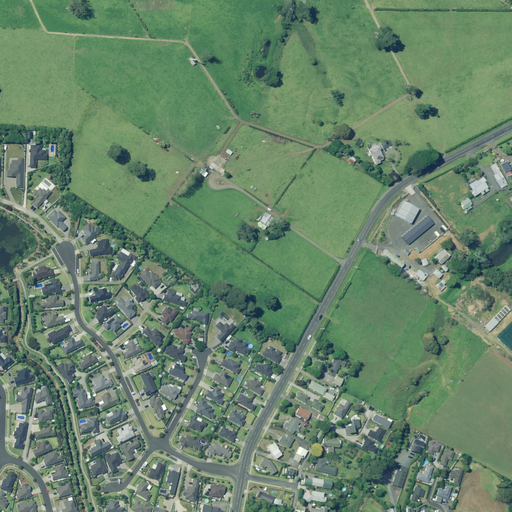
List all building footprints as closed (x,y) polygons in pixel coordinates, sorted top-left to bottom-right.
[(154,140),(165,147),(166,146),(158,140),(158,139),(156,138),(154,140)] [(383,148),(388,146),(385,140),(383,141),(383,142),(381,143),(379,143),(382,149),(383,148)] [(28,152),(30,152),(29,167),(36,168),(36,159),(47,159),(47,153),(44,153),(45,149),(41,149),(41,144),(30,144),(30,149),(28,149),(28,152)] [(382,157),(379,151),(379,150),(380,149),(378,145),(376,146),(371,149),(370,147),(368,148),(369,150),(368,150),(369,153),(368,153),(367,154),(369,156),(371,155),(375,165),(380,163),(379,161),(383,159),(382,158),(383,158),(382,157)] [(22,187),(24,157),(18,157),(17,160),(11,160),(11,164),(9,164),(9,170),(6,170),(6,176),(16,176),(16,187),(22,187)] [(507,175),(509,174),(509,173),(508,172),(511,170),(506,161),(500,165),(505,173),(506,175),(507,175)] [(224,171),(223,170),(212,162),(209,166),(208,167),(212,169),(212,168),(213,167),(219,172),(219,173),(223,175),(225,172),(224,172),(224,171)] [(493,175),(499,186),(500,186),(501,188),(507,185),(495,163),(490,166),(495,174),(493,175)] [(487,181),(486,181),(486,180),(485,181),(483,177),(480,179),(479,180),(477,181),(476,181),(475,179),(470,182),(469,181),(467,182),(466,183),(468,186),(469,185),(472,190),(474,192),(472,193),(472,194),(474,197),(480,192),(482,195),(488,190),(488,189),(487,188),(488,187),(486,184),(487,183),(487,182),(487,181)] [(37,208),(51,192),(48,188),(46,190),(43,188),(42,189),(40,187),(37,190),(35,189),(32,192),(35,195),(34,196),(36,197),(35,199),(36,200),(32,203),(37,208)] [(471,208),(471,207),(470,205),(472,204),(468,198),(461,203),(463,206),(462,207),(463,210),(466,208),(468,210),(471,208)] [(420,209),(405,201),(397,216),(412,224),(420,209)] [(57,212),(54,209),(46,216),(57,228),(58,227),(62,232),(67,227),(62,221),(65,218),(58,210),(57,212)] [(265,213),(259,221),(266,225),(271,217),(265,213)] [(428,216),(402,236),(403,238),(403,239),(402,240),(403,241),(404,241),(404,240),(406,242),(403,243),(406,246),(407,246),(434,224),(431,220),(406,240),(431,219),(429,217),(428,216)] [(85,244),(96,234),(97,235),(100,232),(96,227),(94,228),(92,226),(91,227),(88,224),(81,230),(85,235),(80,238),(85,244)] [(88,249),(89,256),(105,254),(105,255),(112,253),(111,246),(109,247),(107,238),(101,239),(101,240),(97,241),(98,244),(97,244),(97,248),(88,249)] [(120,280),(130,265),(129,264),(132,259),(135,260),(137,256),(130,251),(128,255),(121,251),(119,254),(118,253),(115,257),(116,257),(115,259),(117,260),(118,259),(122,261),(120,265),(118,264),(114,272),(113,271),(110,275),(117,280),(118,278),(120,280)] [(447,253),(445,251),(444,253),(442,251),(439,253),(434,258),(441,265),(442,264),(445,260),(448,257),(449,255),(447,253)] [(421,285),(424,282),(423,280),(426,277),(423,275),(424,274),(419,270),(415,274),(390,252),(389,254),(387,252),(384,254),(387,256),(386,257),(421,286),(421,285)] [(100,273),(100,260),(91,261),(91,266),(90,266),(90,274),(90,281),(95,280),(99,280),(99,278),(102,278),(102,273),(100,273)] [(46,277),(53,275),(52,269),(48,270),(47,268),(45,269),(44,266),(34,269),(35,271),(31,272),(33,280),(36,279),(36,280),(40,279),(40,278),(42,278),(46,277)] [(148,267),(139,275),(150,286),(151,285),(155,289),(160,283),(158,281),(160,279),(155,274),(154,273),(148,267)] [(442,274),(436,269),(433,272),(432,273),(438,278),(442,274)] [(41,288),(42,294),(54,292),(54,293),(60,292),(59,287),(60,287),(59,281),(58,281),(57,278),(50,280),(47,281),(48,283),(43,284),(44,287),(41,288)] [(441,291),(445,287),(444,285),(446,283),(443,280),(440,282),(441,282),(438,285),(436,286),(441,291)] [(141,301),(145,297),(146,298),(150,295),(144,288),(142,289),(140,287),(139,287),(137,285),(136,286),(134,284),(129,288),(136,296),(134,298),(138,302),(140,301),(141,301)] [(88,297),(90,303),(111,297),(110,291),(107,292),(105,288),(97,290),(98,291),(94,292),(95,295),(88,297)] [(168,302),(169,302),(182,306),(182,305),(185,306),(187,302),(184,301),(185,298),(182,297),(182,294),(172,290),(172,291),(168,290),(166,295),(164,294),(162,300),(168,302)] [(45,307),(46,308),(63,306),(62,299),(57,300),(56,295),(52,296),(52,297),(49,297),(49,298),(45,299),(46,302),(41,303),(42,307),(45,307)] [(118,303),(116,305),(125,314),(129,319),(135,313),(131,309),(132,308),(132,307),(135,305),(132,302),(133,301),(129,297),(124,302),(119,296),(116,300),(118,303)] [(103,318),(114,311),(111,307),(107,310),(104,305),(97,309),(98,310),(95,312),(98,316),(95,318),(99,323),(104,320),(103,318)] [(506,305),(485,327),(489,332),(511,310),(506,305)] [(171,322),(178,311),(173,308),(171,311),(165,307),(160,313),(163,315),(162,317),(164,318),(161,322),(166,325),(169,321),(171,322)] [(45,323),(46,327),(64,321),(62,315),(56,317),(55,311),(51,313),(51,312),(47,313),(47,312),(44,313),(45,316),(44,316),(45,320),(40,321),(41,324),(45,323)] [(208,312),(192,311),(191,313),(187,313),(187,318),(191,319),(201,320),(201,324),(207,324),(208,312)] [(122,322),(116,314),(102,325),(107,330),(110,328),(112,330),(113,330),(114,331),(120,326),(119,324),(122,322)] [(221,342),(235,327),(231,323),(229,325),(226,323),(223,325),(219,321),(215,326),(222,332),(216,338),(221,342)] [(52,344),(69,335),(67,332),(71,330),(68,324),(62,328),(63,329),(57,332),(57,331),(55,332),(54,330),(47,334),(49,337),(46,339),(48,342),(51,341),(52,344)] [(174,332),(174,334),(182,340),(181,341),(187,346),(191,340),(190,340),(191,338),(189,337),(192,333),(190,331),(192,328),(188,326),(187,328),(185,327),(184,329),(180,327),(178,329),(175,327),(172,331),(174,332)] [(147,327),(142,332),(156,346),(156,345),(158,347),(162,343),(159,341),(162,339),(159,336),(160,335),(158,332),(159,332),(155,327),(151,331),(147,327)] [(65,354),(84,345),(81,339),(76,342),(75,341),(74,341),(73,337),(66,340),(68,343),(66,344),(67,346),(63,348),(65,354)] [(235,353),(236,351),(245,356),(247,353),(249,354),(251,349),(246,347),(248,343),(236,337),(235,340),(234,340),(233,342),(231,341),(228,346),(229,346),(227,349),(235,353)] [(123,353),(126,359),(141,351),(138,345),(136,346),(132,339),(128,341),(129,343),(125,345),(128,350),(123,353)] [(169,355),(169,356),(184,362),(186,356),(182,355),(184,349),(179,347),(178,349),(176,348),(177,346),(172,344),(171,347),(167,345),(165,350),(166,350),(165,353),(169,355)] [(266,347),(262,355),(278,363),(281,358),(280,357),(281,355),(280,355),(282,352),(277,349),(276,351),(274,350),(275,348),(271,345),(269,349),(266,347)] [(0,352),(1,352),(0,350),(0,366),(3,370),(13,361),(9,356),(7,358),(4,360),(0,355),(0,352)] [(92,357),(89,353),(85,355),(84,354),(81,355),(83,358),(82,359),(83,361),(81,362),(81,363),(79,364),(81,368),(82,369),(97,361),(94,356),(92,357)] [(132,367),(134,373),(151,366),(149,361),(145,363),(143,360),(141,361),(140,359),(138,360),(136,358),(132,360),(133,363),(134,363),(135,366),(132,367)] [(223,359),(220,365),(238,374),(241,368),(239,367),(240,364),(230,358),(229,360),(228,360),(227,361),(223,359)] [(339,367),(339,365),(340,364),(344,366),(346,362),(340,359),(340,361),(338,360),(337,360),(333,358),(331,363),(331,364),(328,372),(327,373),(334,376),(334,375),(336,376),(332,383),(335,384),(334,385),(339,387),(343,379),(337,376),(338,375),(335,374),(338,368),(339,369),(339,367)] [(64,365),(61,362),(56,367),(69,383),(74,379),(71,375),(73,374),(72,373),(75,371),(73,368),(74,367),(70,363),(68,365),(66,363),(64,365)] [(255,367),(254,369),(270,377),(272,372),(271,371),(271,370),(270,370),(272,367),(265,363),(265,364),(264,363),(263,365),(260,364),(258,363),(257,363),(255,367)] [(170,367),(168,374),(185,381),(187,375),(183,373),(185,368),(178,366),(178,364),(176,364),(176,365),(174,365),(173,368),(170,367)] [(14,379),(16,386),(31,381),(31,380),(34,379),(33,375),(30,376),(27,369),(17,372),(19,377),(14,379)] [(216,373),(212,379),(213,380),(213,381),(219,384),(219,383),(220,383),(228,387),(233,378),(226,374),(227,372),(223,370),(222,372),(221,372),(219,375),(216,373)] [(150,371),(140,375),(146,388),(143,390),(146,396),(157,390),(152,379),(154,378),(150,371)] [(92,387),(95,393),(113,384),(110,378),(106,380),(104,377),(104,378),(102,375),(93,379),(96,385),(92,387)] [(248,387),(248,388),(261,395),(264,390),(259,387),(259,386),(260,386),(261,383),(261,382),(257,380),(256,381),(253,379),(253,380),(250,379),(248,382),(247,382),(245,386),(248,387)] [(317,383),(312,381),(309,388),(323,395),(327,388),(317,383)] [(162,385),(158,391),(174,399),(177,394),(178,394),(181,390),(180,389),(181,388),(174,384),(173,386),(170,384),(169,386),(165,384),(165,385),(163,384),(162,385)] [(22,413),(28,414),(33,388),(22,386),(21,396),(17,395),(16,401),(22,402),(21,404),(22,404),(21,409),(23,410),(22,413)] [(46,386),(42,387),(43,393),(41,393),(41,391),(34,394),(35,398),(34,398),(35,403),(44,400),(46,405),(52,403),(46,386)] [(207,389),(204,395),(205,396),(205,397),(211,401),(212,399),(215,401),(215,402),(219,404),(219,403),(221,404),(223,400),(221,399),(224,394),(219,391),(220,389),(215,386),(214,389),(213,388),(212,391),(212,392),(207,389)] [(77,403),(79,409),(80,411),(83,411),(83,408),(93,405),(91,399),(87,400),(85,396),(86,396),(85,393),(83,389),(81,390),(81,389),(76,390),(77,391),(72,392),(74,397),(77,396),(79,403),(77,403)] [(99,405),(101,409),(119,401),(116,396),(112,398),(112,397),(111,397),(108,392),(104,394),(104,395),(101,396),(104,403),(99,405)] [(302,393),(302,394),(298,392),(295,397),(295,398),(305,403),(304,404),(307,405),(310,400),(307,399),(309,397),(308,396),(304,394),(302,393)] [(237,400),(237,402),(248,409),(247,410),(249,411),(250,410),(253,411),(256,406),(251,403),(253,400),(239,393),(236,400),(237,400)] [(329,394),(328,393),(327,393),(324,397),(332,401),(335,397),(333,396),(329,394)] [(158,416),(160,419),(165,417),(163,414),(165,413),(163,410),(165,409),(164,406),(162,406),(161,405),(162,404),(159,397),(158,398),(157,396),(156,394),(154,395),(154,396),(149,399),(150,401),(148,402),(151,408),(152,407),(154,412),(156,411),(156,413),(157,416),(158,416)] [(197,407),(195,411),(201,415),(202,414),(210,419),(211,417),(213,418),(215,415),(212,413),(214,409),(211,408),(211,406),(205,403),(206,402),(201,399),(198,404),(197,403),(196,406),(197,407)] [(319,402),(314,400),(313,399),(312,402),(310,400),(307,405),(310,407),(310,406),(320,411),(323,405),(319,403),(320,403),(319,402)] [(340,404),(334,413),(343,419),(352,404),(347,401),(344,406),(340,404)] [(302,408),(301,408),(298,406),(294,415),(299,418),(300,417),(306,420),(310,413),(302,408)] [(106,418),(109,424),(120,419),(121,420),(127,418),(124,411),(122,412),(121,408),(117,410),(117,409),(112,411),(113,415),(106,418)] [(45,422),(45,420),(52,419),(52,412),(53,412),(53,409),(47,409),(47,411),(43,411),(43,409),(37,410),(38,423),(45,422)] [(229,416),(228,418),(242,426),(245,421),(244,420),(246,416),(242,414),(241,415),(239,414),(240,412),(236,410),(235,412),(232,410),(231,413),(230,412),(228,415),(229,416)] [(392,423),(376,414),(373,419),(389,428),(392,423)] [(190,422),(187,426),(193,430),(194,428),(200,432),(204,426),(205,427),(207,423),(202,420),(201,422),(196,420),(198,417),(194,415),(191,419),(190,419),(189,421),(190,422)] [(97,417),(89,418),(89,421),(87,421),(87,423),(82,424),(82,428),(80,428),(81,433),(92,431),(92,433),(99,432),(98,424),(97,417)] [(297,431),(299,426),(297,425),(298,422),(290,418),(288,422),(285,428),(284,429),(292,433),(293,431),(294,430),(295,430),(297,431)] [(355,428),(361,427),(359,419),(356,420),(356,419),(355,418),(353,419),(353,420),(353,424),(351,424),(352,425),(348,426),(348,428),(349,433),(356,432),(355,428)] [(15,447),(23,449),(24,444),(22,444),(22,440),(25,440),(28,423),(24,422),(23,424),(20,423),(19,428),(17,428),(16,431),(15,431),(14,436),(15,436),(15,438),(16,439),(15,447)] [(119,435),(116,437),(119,442),(122,441),(122,442),(135,436),(132,430),(133,430),(130,425),(129,426),(128,424),(122,427),(123,430),(122,430),(121,428),(117,430),(119,435)] [(220,432),(219,434),(226,438),(225,439),(229,441),(229,440),(233,443),(236,437),(235,436),(237,432),(232,430),(232,431),(223,426),(222,429),(221,429),(220,432)] [(35,432),(35,438),(55,435),(55,430),(52,431),(51,428),(51,427),(46,428),(40,429),(40,431),(35,432)] [(370,430),(367,435),(379,442),(386,431),(379,427),(375,433),(370,430)] [(180,442),(180,444),(185,447),(186,445),(191,448),(192,445),(194,446),(193,448),(196,450),(197,449),(200,451),(202,446),(199,444),(200,443),(190,437),(191,436),(187,434),(187,435),(186,435),(185,438),(182,436),(181,436),(180,435),(179,437),(180,438),(178,441),(180,442)] [(287,448),(293,438),(287,435),(285,438),(284,437),(281,435),(278,441),(277,442),(287,448)] [(328,439),(324,439),(323,438),(323,443),(326,444),(325,446),(326,446),(328,447),(339,447),(339,446),(339,444),(338,444),(338,440),(336,440),(334,440),(329,440),(328,439)] [(368,438),(362,448),(367,450),(368,449),(375,453),(378,448),(376,447),(377,446),(373,444),(374,442),(368,438)] [(88,450),(92,457),(111,448),(107,441),(102,444),(100,439),(94,442),(96,446),(91,448),(91,449),(88,450)] [(131,443),(127,445),(126,442),(119,446),(124,453),(125,455),(125,456),(127,461),(134,458),(132,453),(134,452),(133,450),(140,446),(136,440),(133,442),(132,439),(129,440),(131,443)] [(48,443),(47,440),(40,443),(40,441),(35,443),(37,449),(32,451),(35,457),(39,455),(39,456),(53,450),(50,443),(49,443),(48,443)] [(413,442),(410,451),(421,455),(423,449),(423,448),(424,444),(423,442),(421,441),(421,442),(419,442),(419,441),(415,440),(413,442)] [(434,441),(431,440),(430,440),(429,441),(429,444),(427,449),(427,451),(426,452),(427,453),(432,454),(433,451),(434,451),(434,450),(438,452),(439,449),(440,445),(434,443),(434,441)] [(278,449),(279,448),(275,442),(268,447),(272,452),(271,452),(272,453),(276,459),(277,458),(282,454),(279,451),(278,449)] [(214,455),(215,453),(220,456),(222,453),(223,454),(222,456),(225,458),(226,457),(229,458),(232,453),(214,443),(213,446),(210,445),(207,450),(209,452),(214,455)] [(305,450),(304,449),(299,447),(296,454),(301,457),(302,455),(305,456),(308,451),(305,450)] [(447,459),(449,459),(451,460),(454,452),(453,450),(450,449),(449,450),(448,451),(444,450),(439,463),(445,465),(447,459)] [(43,460),(45,466),(63,460),(62,455),(57,456),(57,454),(56,451),(43,456),(44,460),(43,460)] [(109,453),(104,455),(111,473),(117,471),(115,466),(116,465),(116,466),(118,465),(118,464),(121,463),(117,452),(110,455),(109,453)] [(301,457),(295,454),(293,459),(298,462),(301,457)] [(90,474),(91,477),(98,474),(101,473),(101,474),(107,471),(99,457),(94,460),(96,463),(95,463),(93,464),(94,464),(90,466),(91,469),(90,469),(92,472),(90,474)] [(268,468),(269,470),(272,474),(278,471),(272,461),(264,457),(261,463),(262,463),(267,466),(268,467),(268,468)] [(323,461),(324,460),(318,458),(317,461),(315,468),(315,470),(321,472),(329,473),(334,475),(336,468),(329,466),(326,465),(326,462),(323,461)] [(151,467),(147,477),(152,479),(152,478),(157,481),(165,465),(158,462),(155,469),(151,467)] [(55,473),(51,474),(52,480),(53,480),(54,482),(58,481),(57,480),(69,476),(68,472),(66,473),(66,471),(65,471),(65,470),(64,470),(63,466),(63,467),(62,464),(54,466),(55,469),(54,469),(55,473)] [(430,475),(433,467),(427,465),(425,470),(424,470),(423,473),(418,472),(416,479),(428,482),(430,475)] [(402,489),(408,468),(402,466),(400,472),(397,471),(392,485),(402,489)] [(287,467),(284,467),(283,474),(287,475),(292,476),(292,475),(295,476),(296,470),(295,470),(293,469),(287,468),(287,467)] [(454,478),(452,483),(459,485),(463,469),(459,468),(458,469),(458,470),(456,469),(454,470),(453,471),(451,470),(449,477),(454,478)] [(171,483),(169,492),(174,494),(179,472),(173,471),(168,470),(166,481),(171,483)] [(0,488),(11,493),(13,488),(11,487),(14,480),(15,481),(17,475),(10,472),(5,482),(3,481),(0,488)] [(312,479),(305,478),(304,478),(303,484),(316,486),(315,487),(317,487),(317,486),(322,487),(331,489),(332,481),(323,479),(312,478),(312,479)] [(185,495),(184,498),(188,499),(188,501),(195,502),(199,480),(193,479),(192,487),(186,486),(186,489),(184,489),(183,494),(185,495)] [(138,486),(134,493),(147,500),(151,494),(149,493),(145,490),(149,485),(144,482),(141,480),(138,486)] [(16,494),(18,500),(25,497),(26,498),(31,496),(30,491),(31,491),(29,486),(27,486),(26,483),(21,485),(22,488),(20,489),(20,490),(17,492),(18,493),(16,494)] [(72,494),(70,483),(65,484),(64,483),(59,484),(60,486),(56,487),(57,490),(56,490),(56,493),(58,493),(59,498),(66,496),(65,496),(72,494)] [(224,495),(225,490),(225,489),(226,486),(224,486),(224,485),(219,484),(219,485),(214,484),(214,485),(210,484),(210,488),(211,488),(210,491),(209,491),(208,495),(218,497),(222,497),(223,494),(224,495)] [(438,489),(436,496),(447,499),(451,488),(446,486),(444,491),(438,489)] [(422,489),(417,487),(416,487),(411,499),(417,501),(419,497),(419,496),(420,497),(420,496),(423,497),(425,490),(422,489)] [(0,504),(6,508),(9,503),(7,502),(7,500),(5,499),(6,497),(4,496),(5,494),(1,491),(0,492),(0,504)] [(319,492),(316,492),(312,491),(311,495),(310,496),(308,493),(301,498),(303,501),(308,502),(311,500),(314,501),(317,502),(317,501),(324,503),(325,497),(323,497),(323,493),(319,492)] [(274,497),(262,492),(260,492),(258,497),(259,498),(271,504),(273,498),(274,497)] [(61,510),(61,511),(78,511),(77,511),(76,507),(75,508),(73,500),(72,500),(71,499),(68,499),(69,501),(64,502),(66,509),(61,510)] [(105,506),(104,511),(109,511),(124,511),(125,511),(123,511),(124,507),(118,506),(119,504),(117,504),(118,501),(109,499),(108,506),(105,506)] [(137,511),(136,511),(149,511),(150,511),(152,508),(147,506),(148,504),(143,503),(143,504),(141,503),(141,502),(135,500),(132,507),(133,507),(132,510),(137,511)] [(19,503),(20,508),(17,508),(17,511),(23,511),(29,511),(35,511),(36,511),(35,507),(36,507),(35,504),(34,501),(19,503)]
